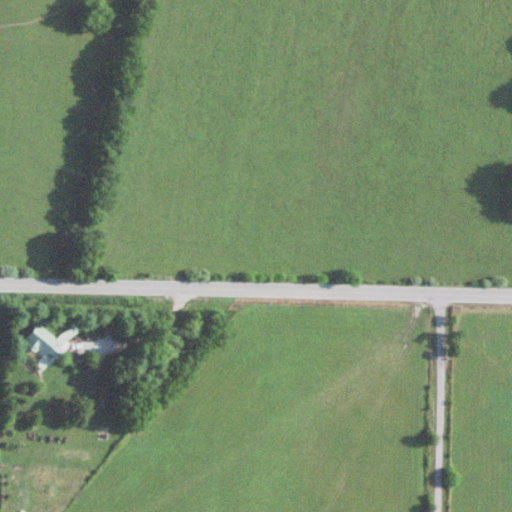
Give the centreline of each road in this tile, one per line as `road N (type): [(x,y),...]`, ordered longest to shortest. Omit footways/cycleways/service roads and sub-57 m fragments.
road 1 (residential): [(511,289),(0,277)]
road 2 (residential): [(446,288),(442,511)]
